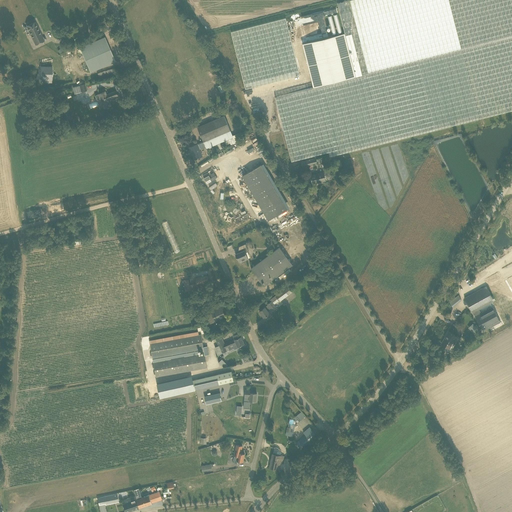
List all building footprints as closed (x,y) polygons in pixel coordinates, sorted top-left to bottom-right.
[(511,0),(348,0),(337,3),(345,33),(356,76),(320,86),(275,97),(292,161),(329,152),(330,156),(511,110),(511,0)] [(247,88),(301,74),(287,17),(232,31),(247,88)] [(36,44),(44,40),(35,22),(27,26),(36,44)] [(356,76),(345,33),(303,43),(312,82),(318,80),(320,86),(356,76)] [(105,36),(103,37),(79,47),(90,72),(116,61),(105,36)] [(45,74),(44,78),(41,78),(41,83),(52,83),(52,67),(41,67),(41,74),(45,74)] [(116,68),(98,73),(100,79),(117,74),(116,68)] [(117,95),(116,92),(115,91),(106,95),(105,91),(95,95),(97,100),(100,98),(102,105),(104,104),(105,108),(107,107),(108,107),(109,107),(111,106),(108,99),(117,95)] [(233,137),(233,136),(230,130),(224,116),(197,127),(204,141),(206,147),(207,148),(233,137)] [(202,155),(197,144),(190,147),(192,152),(195,159),(202,155)] [(316,158),(301,162),(303,167),(317,164),(316,158)] [(261,165),(247,173),(242,176),(268,220),(287,209),(261,165)] [(318,181),(318,182),(326,180),(323,172),(311,175),(313,184),(312,182),(318,181)] [(247,247),(239,250),(239,252),(235,254),(237,258),(238,257),(240,262),(249,259),(246,252),(249,251),(247,247)] [(293,264),(289,259),(280,247),(251,268),(264,285),(293,264)] [(498,270),(491,274),(495,283),(503,279),(498,270)] [(195,278),(197,284),(185,286),(186,291),(202,287),(201,283),(207,282),(208,282),(207,276),(195,278)] [(508,287),(503,279),(495,283),(500,291),(508,287)] [(476,282),(467,288),(469,291),(478,285),(476,282)] [(501,322),(490,303),(495,301),(487,285),(482,288),(465,297),(473,313),(483,331),(501,322)] [(511,295),(508,287),(500,291),(504,300),(511,295)] [(287,296),(282,290),(270,300),(271,301),(268,304),(259,311),(264,317),(270,313),(268,310),(271,308),(272,309),(275,306),(274,304),(279,300),(280,301),(287,296)] [(458,295),(449,301),(451,306),(461,301),(458,295)] [(215,321),(226,316),(224,312),(222,312),(221,310),(225,309),(223,304),(210,310),(215,321)] [(474,325),(470,329),(475,335),(479,331),(474,325)] [(460,338),(457,336),(449,331),(446,336),(447,336),(442,344),(441,343),(441,344),(446,346),(444,350),(451,354),(460,338)] [(244,344),(241,337),(242,336),(241,332),(233,335),(235,339),(234,339),(235,339),(220,346),(220,347),(221,350),(223,352),(227,351),(226,351),(233,348),(235,349),(238,348),(238,346),(244,344)] [(152,358),(204,348),(203,347),(202,342),(201,335),(150,344),(152,358)] [(205,353),(204,353),(153,363),(156,376),(207,367),(205,355),(205,353)] [(437,362),(433,357),(432,358),(431,356),(428,358),(430,360),(427,362),(431,367),(437,362)] [(234,381),(231,371),(191,381),(193,390),(195,390),(234,381)] [(193,390),(191,381),(186,382),(185,377),(155,384),(158,398),(193,390)] [(256,401),(257,393),(251,393),(251,390),(245,390),(245,396),(245,400),(250,401),(256,401)] [(206,404),(222,401),(220,393),(205,397),(206,404)] [(298,422),(305,416),(301,411),(294,417),(298,422)] [(306,435),(296,443),(302,449),(317,436),(310,428),(304,432),(306,435)] [(238,461),(243,462),(245,454),(239,452),(240,449),(241,449),(242,446),(237,444),(233,463),(237,464),(238,461)] [(284,456),(281,455),(281,452),(280,449),(278,447),(275,447),(273,454),(272,454),(270,467),(278,469),(279,462),(283,463),(284,456)] [(124,511),(126,511),(139,508),(151,504),(151,503),(148,495),(139,498),(137,489),(134,490),(135,496),(127,498),(128,502),(122,504),(124,511)] [(148,495),(151,503),(158,500),(162,499),(159,491),(148,495)] [(117,494),(104,497),(105,505),(119,502),(117,494)]
